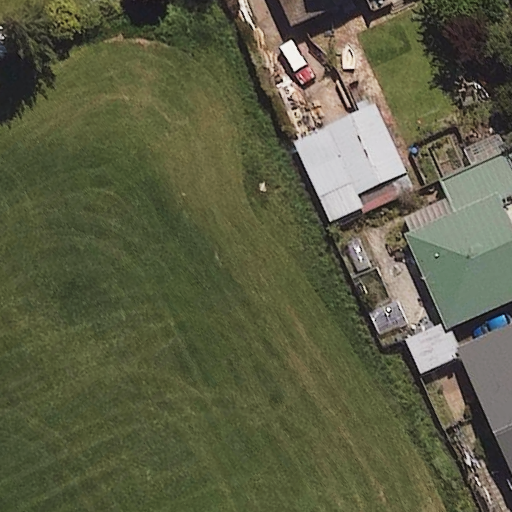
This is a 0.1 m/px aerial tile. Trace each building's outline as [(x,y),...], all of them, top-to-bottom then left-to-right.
[(390,0),(283,0),(301,39),(390,0)] [(413,190),(376,109),(296,145),(332,226),(413,190)] [(511,316),(511,219),(505,205),(412,247),(455,342),(511,316)] [(460,358),(447,328),(408,346),(421,376),(460,358)] [(511,340),(465,362),(511,465),(511,340)]
